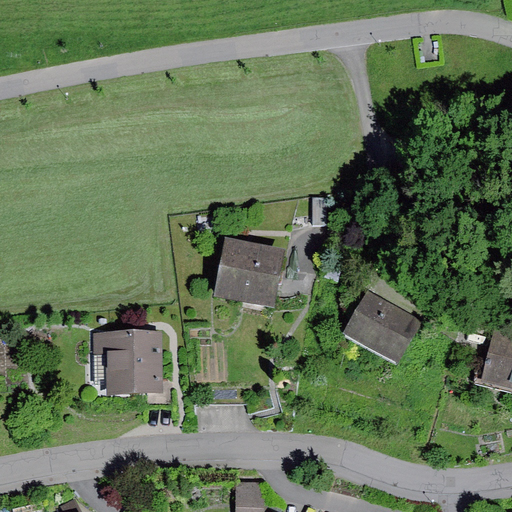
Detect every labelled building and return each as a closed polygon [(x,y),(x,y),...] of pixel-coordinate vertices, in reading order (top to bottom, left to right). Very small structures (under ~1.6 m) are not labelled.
[(313,199),(312,226),(327,226),(328,200),(313,199)] [(291,261),(235,246),(221,299),(278,313),(291,261)] [(429,329),(375,297),(353,336),(406,367),(429,329)] [(165,333),(94,334),(95,353),(104,353),(105,400),(165,399),(165,333)] [(487,362),(483,361),(476,386),(511,394),(511,339),(494,335),(492,340),(487,362)] [(261,483),(236,484),(235,511),(264,511),(264,501),(261,483)]
